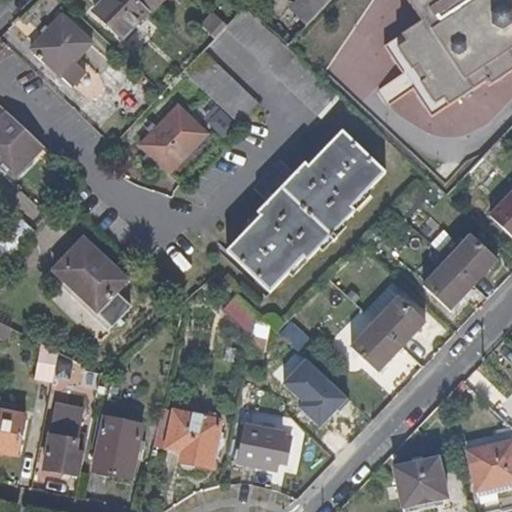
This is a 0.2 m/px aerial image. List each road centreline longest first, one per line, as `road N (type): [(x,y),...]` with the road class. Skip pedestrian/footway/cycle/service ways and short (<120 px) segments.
road 1 (residential): [(0,74),(89,166),(158,221),(195,218),(224,201),(288,127)]
road 2 (residential): [(511,306),(311,511)]
